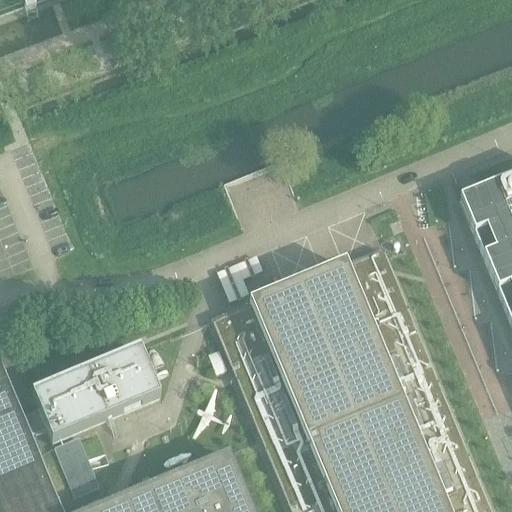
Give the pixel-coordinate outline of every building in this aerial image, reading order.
[(511,182),(489,192),(479,196),(459,205),(473,237),(482,260),(496,295),(511,332),(511,182)] [(489,511),(383,255),(383,254),(338,273),(307,286),(242,313),(229,318),(211,325),(211,326),(212,326),(288,511),(249,511),(229,461),(161,489),(135,500),(122,505),(116,507),(105,511),(489,511)] [(38,416),(23,422),(26,428),(27,431),(30,439),(46,433),(52,448),(72,439),(82,435),(109,424),(120,420),(130,415),(143,410),(156,405),(160,403),(151,381),(148,374),(140,355),(129,359),(123,361),(120,363),(113,366),(107,368),(87,377),(82,379),(76,381),(64,386),(52,391),(31,400),(38,416)] [(0,511),(59,511),(60,511),(59,509),(57,504),(55,500),(49,487),(46,479),(44,474),(38,459),(30,439),(27,431),(26,428),(23,422),(19,413),(15,404),(10,390),(5,378),(0,366),(0,511)] [(78,443),(54,453),(68,485),(74,501),(98,491),(91,475),(89,469),(87,464),(78,443)]
